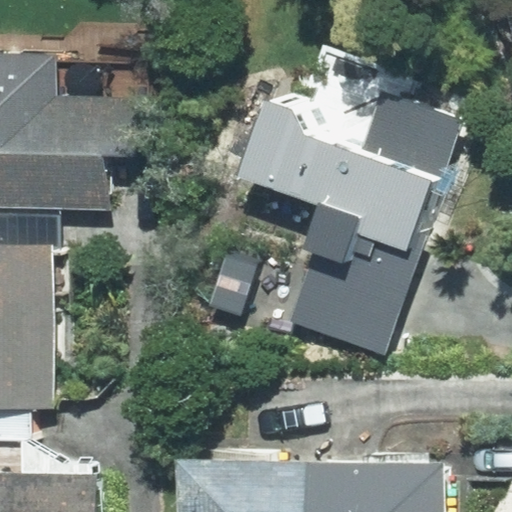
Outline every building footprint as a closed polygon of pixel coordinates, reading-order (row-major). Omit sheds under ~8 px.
[(60,55),(0,53),(0,209),(111,212),(112,159),(146,159),(147,100),(60,98),(60,55)] [(388,357),(451,181),(313,132),(298,109),(273,100),(245,179),(333,210),(292,323),(388,357)] [(0,243),(0,407),(58,408),(60,244),(0,243)] [(449,511),(450,463),(180,459),(179,511),(449,511)] [(98,511),(100,476),(0,473),(0,511),(98,511)]
